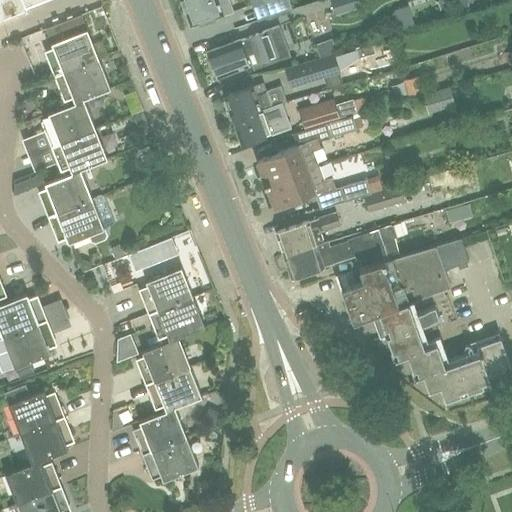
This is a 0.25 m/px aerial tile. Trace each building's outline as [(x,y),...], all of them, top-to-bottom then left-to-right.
[(0,0),(0,20),(26,10),(22,0),(0,0)] [(183,0),(192,24),(233,10),(229,0),(183,0)] [(293,7),(290,0),(249,0),(257,20),(293,7)] [(330,0),(335,15),(360,7),(357,0),(330,0)] [(53,76),(98,58),(80,14),(44,28),(54,53),(46,56),(53,76)] [(267,65),(285,58),(281,46),(286,44),(279,25),(209,51),(218,76),(250,64),(252,70),(267,65)] [(362,55),(366,68),(382,62),(377,50),(362,55)] [(343,84),(334,53),(318,58),(318,57),(284,68),(290,88),(324,77),(327,89),(343,84)] [(74,102),(84,98),(110,88),(98,58),(53,76),(61,95),(70,92),(74,102)] [(422,73),(407,82),(415,95),(430,86),(422,73)] [(234,119),(263,109),(274,105),(267,83),(263,81),(225,95),(234,119)] [(51,146),(95,128),(84,98),(74,102),(47,113),(51,123),(43,126),(51,146)] [(306,129),(340,118),(339,118),(357,113),(353,100),(336,105),(334,100),(300,110),(306,129)] [(263,109),(234,119),(243,143),(290,125),(287,117),(269,124),(263,109)] [(115,132),(140,122),(136,112),(111,121),(115,132)] [(331,137),(358,129),(353,115),(327,123),(331,137)] [(71,173),(80,169),(107,158),(95,128),(51,146),(59,166),(67,162),(71,173)] [(267,183),(317,164),(312,151),(319,148),(315,138),(258,159),(267,183)] [(317,164),(267,183),(276,206),(315,191),(317,195),(337,187),(333,176),(322,179),(317,164)] [(48,217),(92,199),(80,169),(71,173),(45,183),(49,194),(40,198),(48,217)] [(436,177),(443,194),(462,186),(456,170),(436,177)] [(345,200),(372,192),(383,188),(378,175),(341,186),(345,200)] [(399,185),(365,195),(369,211),(404,200),(399,185)] [(92,199),(48,217),(55,236),(64,233),(68,243),(89,235),(91,242),(95,243),(105,240),(106,236),(92,199)] [(457,207),(461,219),(473,216),(469,203),(457,207)] [(276,231),(284,254),(316,243),(316,242),(323,239),(320,231),(339,224),(335,212),(309,221),(308,220),(276,231)] [(408,233),(408,215),(397,216),(398,234),(408,233)] [(367,266),(400,256),(390,225),(391,225),(391,224),(347,238),(348,240),(330,246),(328,240),(316,244),(316,243),(284,254),(291,277),(324,266),(324,268),(329,266),(329,264),(363,253),(367,266)] [(171,238),(158,243),(163,258),(177,253),(171,238)] [(400,256),(367,266),(361,268),(365,278),(343,286),(355,320),(381,311),(445,288),(452,285),(446,269),(469,261),(460,238),(400,256)] [(87,280),(101,303),(125,289),(121,282),(138,272),(128,256),(87,280)] [(148,314),(193,296),(181,266),(145,281),(149,292),(141,295),(148,314)] [(445,288),(381,311),(397,357),(409,353),(417,376),(425,373),(431,388),(442,384),(447,397),(493,381),(490,373),(511,364),(511,363),(502,336),(478,344),(481,352),(447,364),(439,341),(426,346),(419,324),(423,322),(426,332),(445,325),(437,304),(414,312),(413,308),(448,295),(445,288)] [(26,293),(0,303),(0,331),(3,338),(47,320),(40,300),(30,304),(26,293)] [(169,340),(178,337),(205,326),(193,296),(148,314),(156,334),(165,330),(169,340)] [(66,300),(50,304),(56,325),(72,321),(66,300)] [(53,333),(47,320),(3,338),(15,368),(50,354),(46,343),(55,339),(53,333)] [(145,385),(190,367),(178,337),(169,340),(142,351),(146,362),(138,366),(145,385)] [(165,410),(174,407),(201,396),(190,367),(145,385),(153,403),(161,400),(165,410)] [(19,434),(65,416),(57,397),(48,400),(44,390),(30,396),(25,384),(3,392),(8,404),(19,434)] [(141,454),(186,437),(174,407),(165,410),(139,421),(143,432),(134,435),(141,454)] [(31,463),(42,459),(67,449),(63,439),(73,435),(65,416),(19,434),(31,463)] [(186,437),(141,454),(149,474),(158,470),(162,480),(198,466),(186,437)] [(16,504),(62,486),(55,467),(46,470),(42,459),(31,463),(4,474),(16,504)] [(62,486),(16,504),(19,511),(62,511),(61,509),(70,506),(62,486)]
